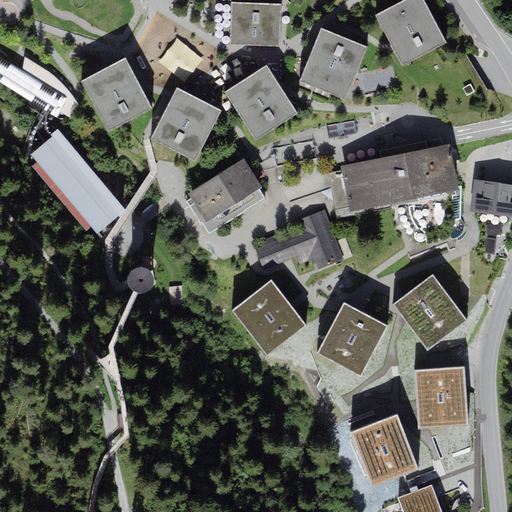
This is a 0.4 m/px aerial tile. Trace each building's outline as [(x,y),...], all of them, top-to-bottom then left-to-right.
[(420,0),(412,0),(377,18),(403,67),(445,45),(420,0)] [(231,5),(229,44),(278,46),(278,37),(279,15),(280,7),(231,5)] [(322,30),(301,83),(347,101),(368,48),(322,30)] [(179,47),(199,68),(210,57),(191,36),(179,47)] [(22,72),(0,57),(0,83),(38,107),(25,146),(31,157),(53,136),(50,115),(56,120),(61,113),(70,119),(78,105),(71,94),(54,77),(25,58),(23,63),(22,72)] [(109,131),(152,107),(125,57),(81,81),(109,131)] [(269,68),(227,96),(256,139),(298,112),(269,68)] [(175,99),(153,142),(196,164),(221,116),(186,98),(178,94),(175,99)] [(53,136),(31,157),(97,237),(127,216),(58,132),(53,136)] [(449,152),(345,174),(354,216),(458,195),(449,152)] [(241,166),(188,200),(210,235),(263,201),(241,166)] [(511,184),(475,180),(471,212),(511,217),(511,184)] [(306,225),(254,245),(263,270),(295,257),(299,265),(314,259),(318,269),(343,259),(324,211),(303,219),(306,225)] [(147,285),(149,283),(149,280),(149,277),(148,275),(146,273),(144,272),(141,272),(139,272),(137,273),(135,275),(134,277),(134,280),(134,283),(135,285),(138,287),(140,287),(143,287),(145,287),(147,285)] [(433,275),(393,305),(427,349),(466,319),(433,275)] [(271,280),(233,310),(267,354),(306,325),(271,280)] [(387,326),(344,303),(318,352),(361,375),(387,326)] [(465,367),(416,370),(420,429),(467,425),(465,367)] [(114,370),(106,373),(111,388),(119,385),(114,370)] [(418,469),(398,416),(351,434),(372,487),(418,469)] [(441,511),(432,486),(400,497),(405,511),(441,511)]
